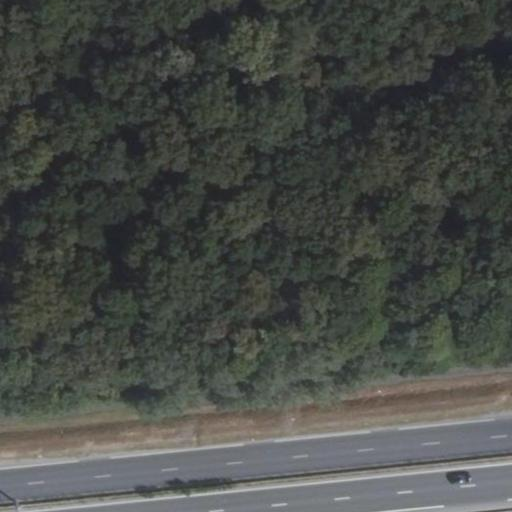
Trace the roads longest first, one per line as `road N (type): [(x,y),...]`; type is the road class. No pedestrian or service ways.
road 1 (trunk): [(511,434),(0,485)]
road 2 (trunk): [(231,511),(511,484)]
